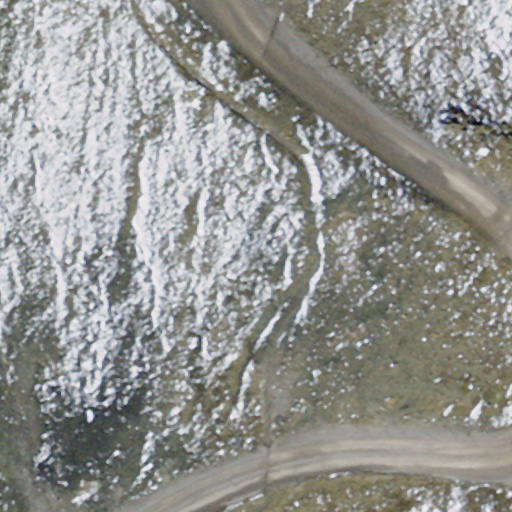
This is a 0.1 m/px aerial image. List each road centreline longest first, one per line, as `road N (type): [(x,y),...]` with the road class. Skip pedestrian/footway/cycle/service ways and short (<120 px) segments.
road 1 (track): [(511,227),(229,11),(230,0)]
road 2 (track): [(207,511),(245,482),(511,445)]
